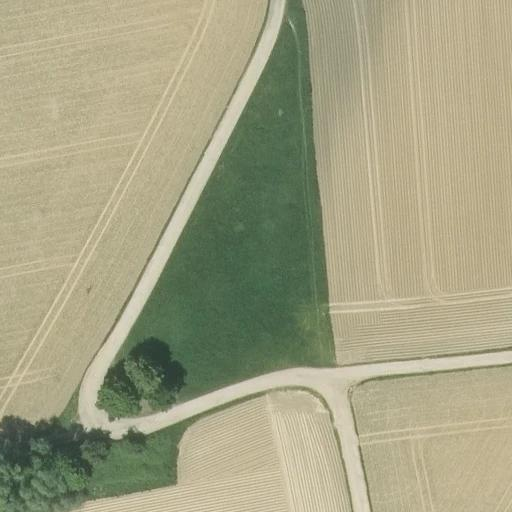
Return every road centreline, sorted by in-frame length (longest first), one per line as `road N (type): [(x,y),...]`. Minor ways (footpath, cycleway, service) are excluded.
road 1 (track): [(89,434),(104,360),(266,45),(276,0)]
road 2 (track): [(511,351),(286,377),(146,424),(89,434)]
road 3 (track): [(360,511),(332,373)]
